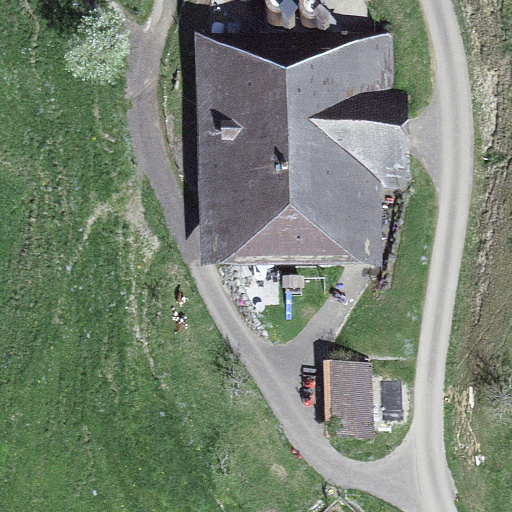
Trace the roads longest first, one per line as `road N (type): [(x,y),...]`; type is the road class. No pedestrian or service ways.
road 1 (track): [(161,0),(146,56),(154,141),(214,297),(327,458),(373,474),(432,475)]
road 2 (track): [(441,511),(429,391),(451,125),(436,0)]
road 3 (track): [(278,389),(386,251),(418,140),(451,125)]
